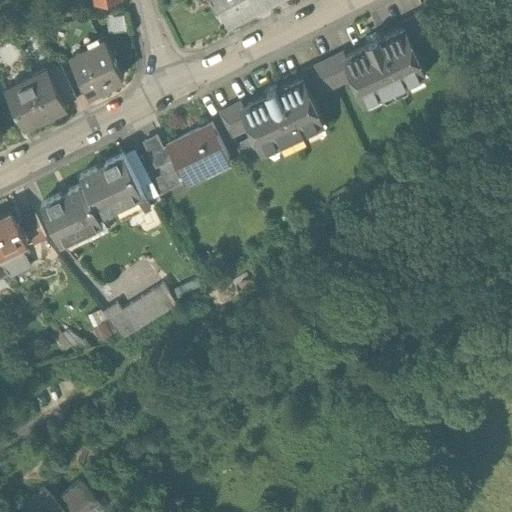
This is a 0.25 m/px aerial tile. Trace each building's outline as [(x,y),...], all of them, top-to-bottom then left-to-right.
[(265,0),(218,0),(230,21),(266,1),(265,0)] [(423,8),(401,18),(403,22),(405,21),(414,39),(434,29),(423,8)] [(345,51),(344,52),(352,69),(365,94),(382,85),(383,87),(387,89),(408,80),(410,76),(408,72),(426,64),(414,39),(405,21),(403,22),(382,33),(380,30),(367,37),(369,39),(345,51)] [(106,38),(71,56),(89,90),(123,73),(106,38)] [(343,47),(321,59),(331,80),(352,69),(344,52),(345,51),(343,47)] [(321,59),(301,69),(302,72),(303,72),(312,90),(331,80),(321,59)] [(77,95),(60,62),(50,67),(66,100),(77,95)] [(50,70),(35,77),(33,73),(6,86),(24,123),(67,102),(66,100),(50,67),(49,65),(47,66),(50,70)] [(278,81),(265,87),(266,90),(242,102),(241,103),(251,120),(263,144),(281,135),(282,138),(287,139),(306,130),(308,126),(307,123),(324,114),(312,90),(303,72),(302,72),(279,84),(278,81)] [(240,99),(220,109),(230,130),(251,120),(241,103),(242,102),(240,99)] [(211,118),(167,139),(172,151),(167,154),(155,159),(167,184),(205,166),(203,162),(227,150),(229,155),(231,154),(211,118)] [(156,132),(145,137),(152,153),(155,159),(167,154),(156,132)] [(84,178),(41,199),(59,237),(102,215),(99,208),(112,201),(121,217),(151,202),(124,150),(81,172),(84,178)] [(155,159),(152,153),(142,158),(157,189),(167,184),(155,159)] [(9,206),(0,210),(0,251),(25,239),(9,206)] [(34,211),(23,216),(23,222),(32,239),(45,233),(34,211)] [(247,267),(208,292),(216,304),(237,291),(238,286),(237,283),(251,274),(247,267)] [(58,504),(43,491),(32,502),(39,509),(34,511),(102,511),(106,508),(81,481),(58,504)]
